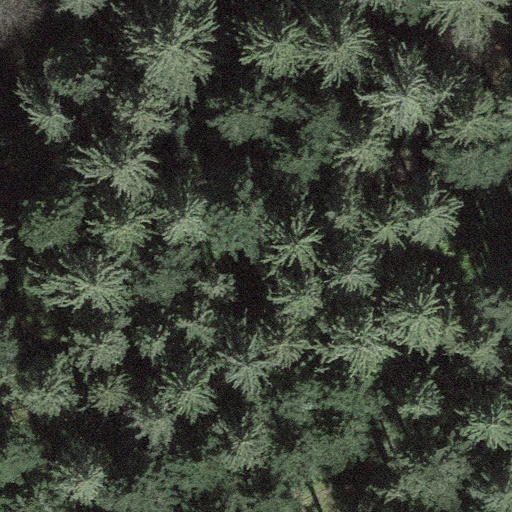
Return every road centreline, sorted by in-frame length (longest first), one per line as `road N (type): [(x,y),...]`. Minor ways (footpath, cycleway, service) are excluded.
road 1 (track): [(511,176),(0,185)]
road 2 (track): [(0,323),(234,511)]
